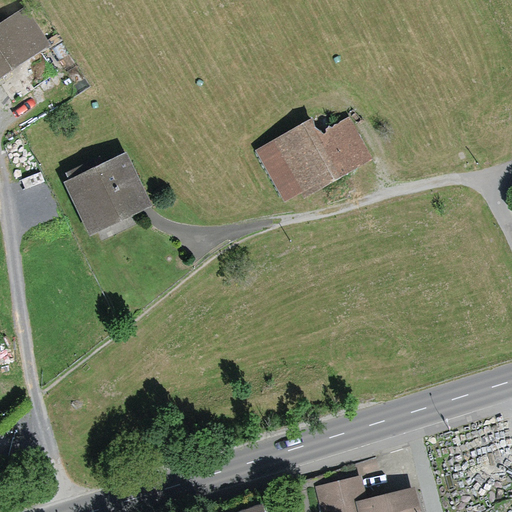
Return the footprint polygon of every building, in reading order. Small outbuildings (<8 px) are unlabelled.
[(0,70),(43,43),(24,15),(0,30),(0,70)] [(314,120),(314,126),(318,130),(324,130),(328,126),(328,120),(324,116),(319,116),(314,120)] [(261,152),(286,195),(301,186),(304,191),(365,156),(347,124),(306,146),(297,131),(261,152)] [(70,175),(94,223),(139,201),(122,165),(103,174),(97,162),(70,175)] [(415,511),(411,494),(363,506),(357,481),(322,490),(327,511),(415,511)]
